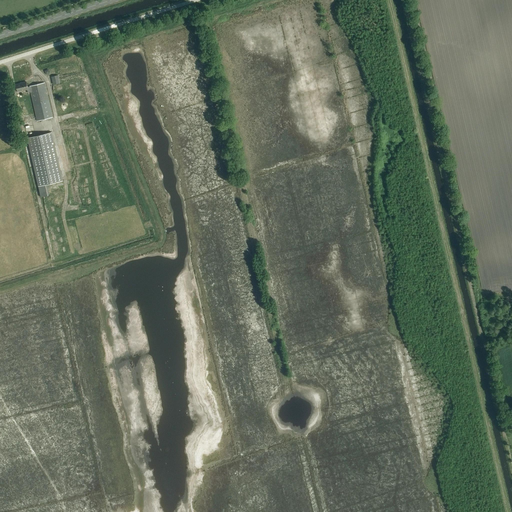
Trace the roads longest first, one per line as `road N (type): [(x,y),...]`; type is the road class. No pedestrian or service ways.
road 1 (track): [(388,0),(508,511)]
road 2 (track): [(402,0),(500,416)]
road 3 (unclassified): [(197,0),(0,62)]
